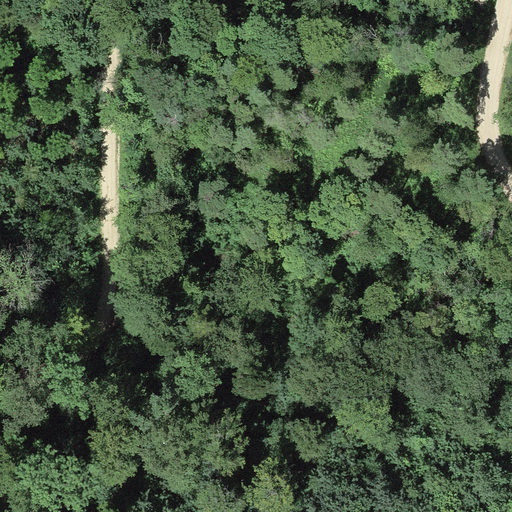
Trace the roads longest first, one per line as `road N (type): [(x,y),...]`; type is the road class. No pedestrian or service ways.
road 1 (track): [(114,0),(104,309),(48,351),(0,363)]
road 2 (track): [(511,206),(486,114),(502,0)]
